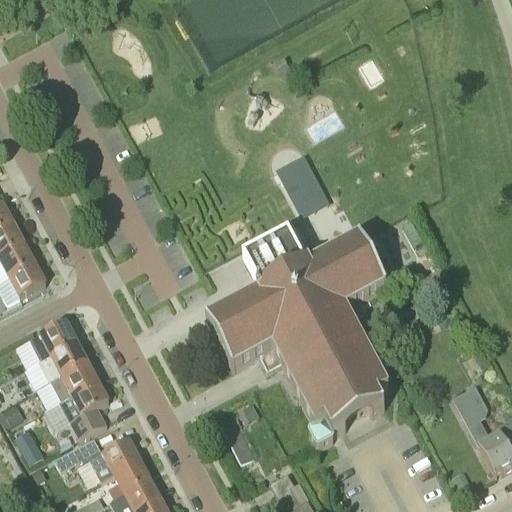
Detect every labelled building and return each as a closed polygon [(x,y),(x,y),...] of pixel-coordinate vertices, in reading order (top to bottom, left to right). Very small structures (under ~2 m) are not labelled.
[(0,237),(13,231),(2,211),(0,211),(0,237)] [(0,262),(23,250),(13,231),(0,237),(0,262)] [(289,240),(243,265),(260,296),(257,298),(258,299),(205,328),(232,378),(260,363),(261,366),(260,367),(267,380),(281,372),(314,435),(309,438),(308,440),(315,452),(316,454),(319,455),(333,448),(333,445),(332,443),(338,440),(341,438),(346,436),(342,429),(367,416),(371,423),(384,416),(377,402),(388,397),(355,333),(369,326),(361,312),(360,313),(358,310),(386,295),(360,245),(351,250),(330,261),(310,272),(309,270),(306,272),(289,240)] [(0,269),(8,284),(34,270),(23,250),(0,262),(0,269)] [(34,270),(8,284),(19,305),(45,291),(34,270)] [(40,368),(76,349),(66,329),(29,348),(40,368)] [(51,388),(87,369),(76,349),(40,368),(40,369),(25,377),(35,396),(50,387),(51,388)] [(61,407),(97,388),(87,369),(51,388),(61,407)] [(79,447),(108,432),(99,415),(108,410),(97,388),(61,407),(62,409),(60,409),(71,431),(79,447)] [(495,484),(511,474),(511,463),(500,442),(491,447),(480,427),(477,429),(469,416),(483,409),(474,393),(452,406),(495,484)] [(15,411),(2,418),(11,434),(24,426),(15,411)] [(259,423),(252,411),(239,419),(245,431),(259,423)] [(218,425),(240,468),(254,461),(232,418),(218,425)] [(68,442),(56,448),(61,457),(72,451),(68,442)] [(113,483),(140,469),(129,448),(103,461),(95,445),(54,467),(61,479),(83,467),(85,470),(90,468),(101,488),(112,482),(113,483)] [(89,493),(99,489),(90,469),(81,474),(89,493)] [(110,510),(150,488),(140,469),(113,483),(118,493),(111,496),(117,506),(110,509),(110,510)] [(46,484),(40,473),(31,478),(37,489),(46,484)] [(462,478),(452,484),(459,498),(469,492),(462,478)] [(280,511),(310,511),(308,508),(299,511),(298,511),(290,495),(294,492),(287,481),(269,491),(280,511)] [(153,511),(161,508),(150,488),(110,510),(111,511),(153,511)] [(32,502),(27,506),(30,511),(36,509),(32,502)] [(103,511),(99,503),(82,511),(103,511)]
